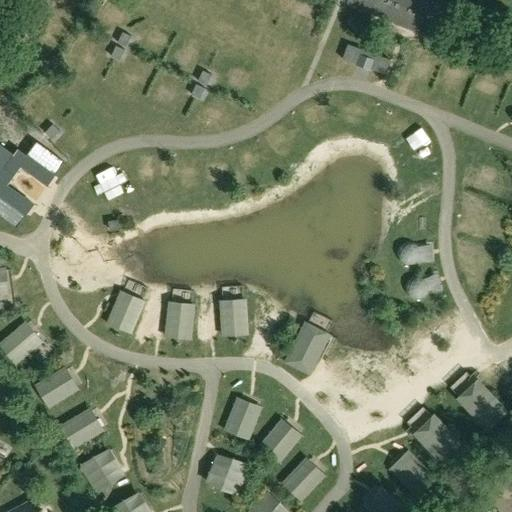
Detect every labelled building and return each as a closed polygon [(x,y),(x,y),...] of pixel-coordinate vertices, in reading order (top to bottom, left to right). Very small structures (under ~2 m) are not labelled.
[(418,33),(431,1),(427,0),(347,0),(347,3),(418,33)] [(80,85),(69,96),(84,110),(94,99),(80,85)] [(137,102),(164,108),(167,92),(140,86),(137,102)] [(43,107),(55,122),(66,113),(54,98),(43,107)] [(0,280),(0,299),(9,301),(11,281),(0,280)] [(43,511),(42,510),(41,511),(35,501),(13,511),(43,511)]
